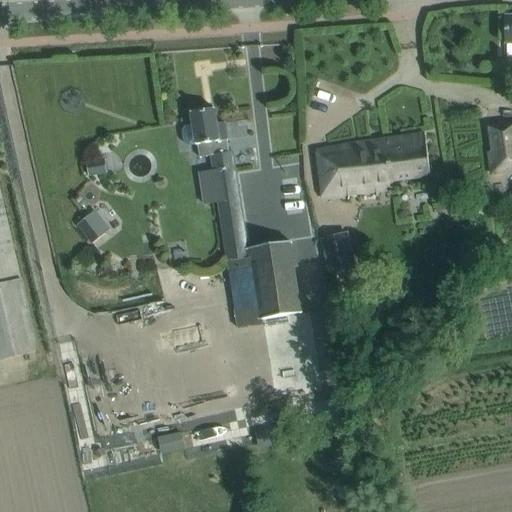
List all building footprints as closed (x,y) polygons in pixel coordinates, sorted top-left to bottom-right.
[(183,129),(182,133),(183,141),(185,144),(188,146),(195,145),(195,146),(196,145),(196,146),(197,145),(199,158),(211,156),(213,172),(199,174),(204,204),(218,202),(226,258),(229,274),(237,329),(263,325),(262,320),(302,314),(290,242),(248,249),(232,152),(229,153),(227,141),(224,123),(217,124),(214,109),(191,113),(192,125),(185,127),(183,129)] [(511,120),(490,123),(495,173),(511,171),(511,120)] [(241,157),(261,151),(254,125),(234,130),(241,157)] [(392,181),(431,176),(425,134),(359,144),(316,151),(324,198),(393,189),(392,181)] [(0,360),(11,359),(35,354),(34,351),(17,277),(0,202),(0,360)] [(90,215),(77,224),(93,244),(105,234),(90,215)] [(344,229),(318,237),(329,275),(355,267),(344,229)] [(377,315),(358,316),(358,332),(378,331),(377,315)] [(257,410),(259,421),(282,417),(280,405),(257,410)] [(292,425),(256,433),(258,445),(259,449),(295,441),(295,439),(292,425)] [(182,434),(157,439),(160,451),(184,446),(182,434)] [(202,502),(208,490),(193,483),(187,495),(202,502)]
